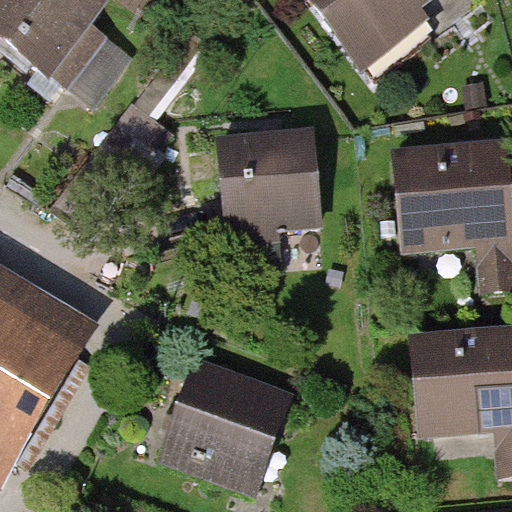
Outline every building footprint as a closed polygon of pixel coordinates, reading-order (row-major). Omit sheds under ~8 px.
[(97,0),(4,0),(0,6),(0,45),(0,46),(8,51),(48,81),(50,79),(66,91),(102,43),(87,31),(106,6),(97,0)] [(131,0),(150,14),(161,0),(131,0)] [(309,0),(356,60),(412,17),(434,0),(309,0)] [(412,17),(356,60),(376,87),(433,45),(412,17)] [(313,144),(223,152),(230,223),(231,238),(321,230),(313,144)] [(511,259),(503,162),(402,171),(410,251),(482,245),(487,294),(511,291),(511,259)] [(0,316),(0,456),(20,468),(81,364),(0,316)] [(511,345),(419,354),(426,435),(500,428),(505,478),(511,477),(511,345)] [(276,405),(201,378),(171,462),(246,489),(276,405)]
